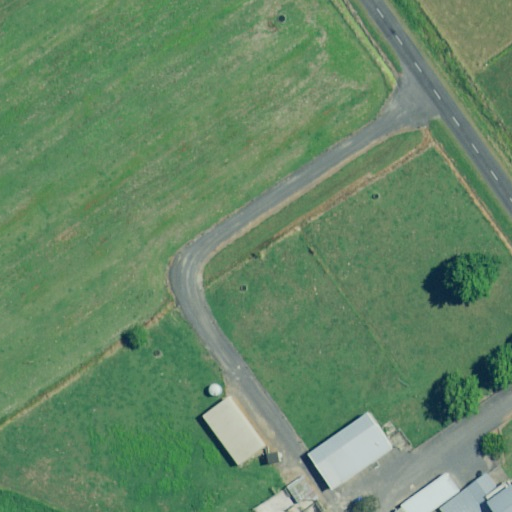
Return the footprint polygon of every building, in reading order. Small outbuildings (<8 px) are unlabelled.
[(265,447),(230,398),(204,416),(239,465),(265,447)] [(394,449),(369,413),(309,454),(334,490),(394,449)] [(511,511),(511,482),(511,481),(501,488),(490,472),(476,482),(497,511),(511,511)] [(306,473),(286,486),(298,506),(287,511),(329,511),(330,511),(306,473)] [(394,511),(430,511),(459,491),(446,474),(394,511)] [(475,483),(440,509),(441,511),(489,511),(494,509),(475,483)]
